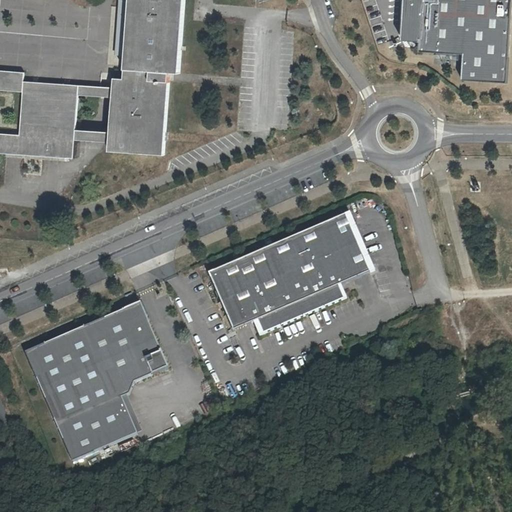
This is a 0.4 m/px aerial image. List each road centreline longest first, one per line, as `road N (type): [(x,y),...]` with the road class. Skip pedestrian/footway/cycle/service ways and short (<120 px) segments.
road 1 (unclassified): [(0,301),(367,139)]
road 2 (unknown): [(318,9),(273,15),(268,123)]
road 3 (unclassified): [(405,163),(438,288)]
road 4 (unclassified): [(315,0),(326,34),(380,110)]
